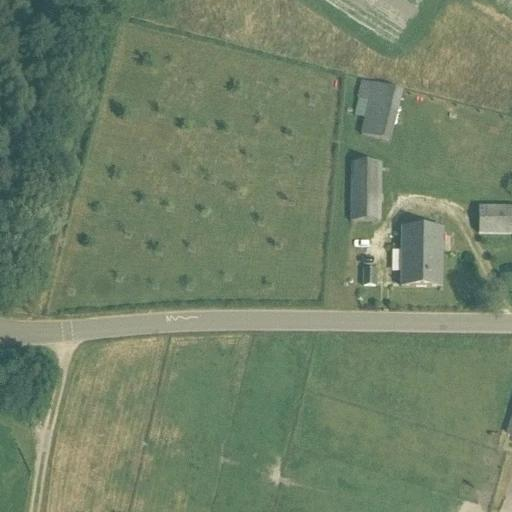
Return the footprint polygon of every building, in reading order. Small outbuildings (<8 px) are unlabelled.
[(390,81),(378,128),(395,133),(407,85),(390,81)] [(380,224),(381,165),(350,165),(349,223),(380,224)] [(511,208),(478,208),(478,236),(511,236),(511,208)] [(441,289),(442,231),(401,231),(401,288),(441,289)] [(375,289),(376,272),(362,272),(362,288),(375,289)]
